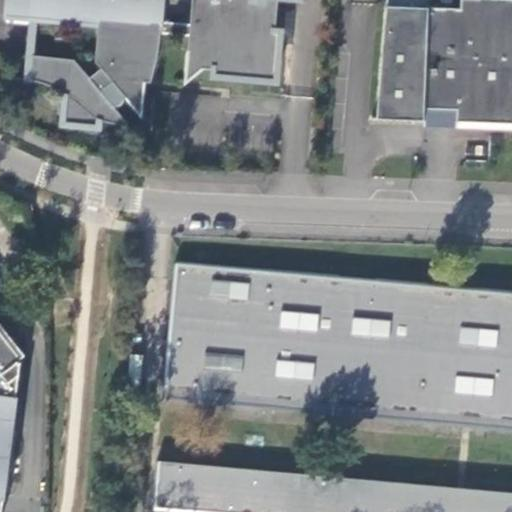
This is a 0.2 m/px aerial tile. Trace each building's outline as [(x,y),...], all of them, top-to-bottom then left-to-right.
[(39,0),(39,16),(102,20),(99,62),(106,68),(95,77),(79,61),(37,59),(35,83),(53,89),(55,88),(71,96),(71,103),(65,105),(64,116),(71,119),(71,126),(105,128),(105,121),(122,124),(136,124),(122,107),(128,106),(131,101),(132,97),(149,116),(151,80),(157,80),(158,75),(162,56),(165,30),(194,32),(191,81),(209,65),(220,65),(220,71),(281,74),(284,26),(279,26),(280,0),(195,0),(194,20),(165,19),(163,0),(39,0)] [(511,0),(462,0),(462,11),(430,8),(425,109),(458,112),(458,123),(511,125),(511,0)] [(425,109),(430,8),(389,4),(377,119),(424,121),(425,109)] [(511,511),(511,292),(182,261),(179,262),(176,267),(163,386),(164,391),(167,395),(172,396),(511,430),(511,496),(165,460),(159,461),(155,464),(154,467),(151,498),(153,503),(157,505),(222,511),(511,511)] [(0,374),(17,361),(21,358),(0,331),(0,374)] [(0,511),(20,361),(18,363),(17,361),(0,374),(0,511)]
